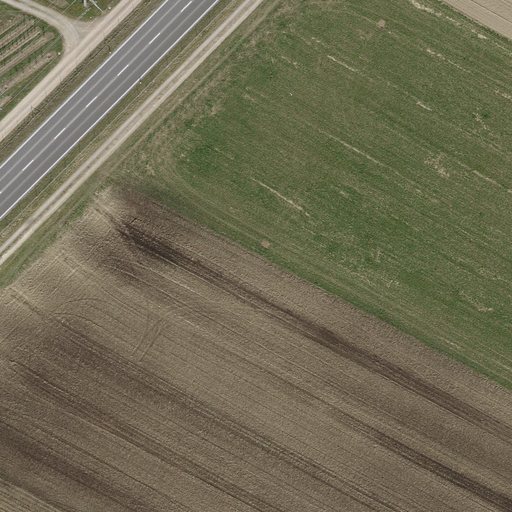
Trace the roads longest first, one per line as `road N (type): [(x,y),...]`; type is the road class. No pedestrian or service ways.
road 1 (track): [(261,0),(0,260)]
road 2 (primary): [(0,194),(191,0)]
road 3 (track): [(0,134),(129,0)]
